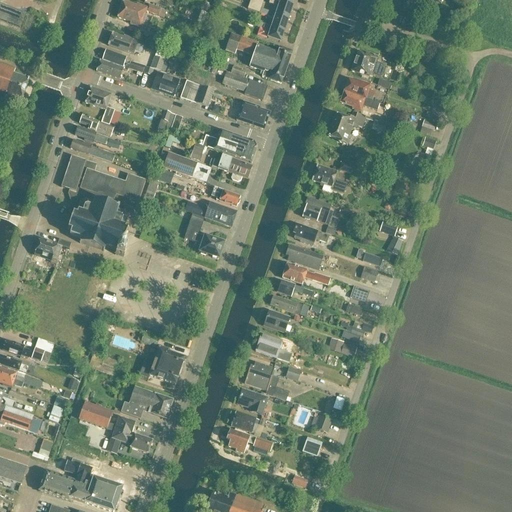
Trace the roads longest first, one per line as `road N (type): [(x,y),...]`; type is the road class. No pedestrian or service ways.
road 1 (residential): [(316,511),(472,62)]
road 2 (residential): [(214,446),(362,28)]
road 3 (tertiary): [(146,511),(272,143)]
road 4 (residential): [(0,316),(82,77)]
road 5 (residential): [(272,143),(82,77)]
road 6 (tertiary): [(272,143),(316,12)]
